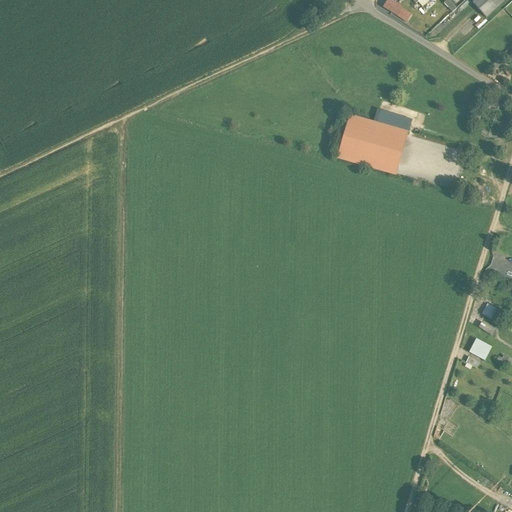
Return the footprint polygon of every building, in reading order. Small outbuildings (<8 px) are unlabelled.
[(475,0),(472,3),(486,18),(505,0),(475,0)] [(401,9),(388,1),(383,7),(397,16),(401,9)] [(374,125),(408,134),(411,122),(378,112),(374,125)] [(396,176),(408,134),(374,125),(351,118),(339,159),(396,176)] [(497,310),(487,305),(482,315),(491,320),(497,310)] [(493,350),(478,341),(470,352),(486,362),(493,350)] [(479,363),(469,357),(466,364),(476,369),(479,363)]
